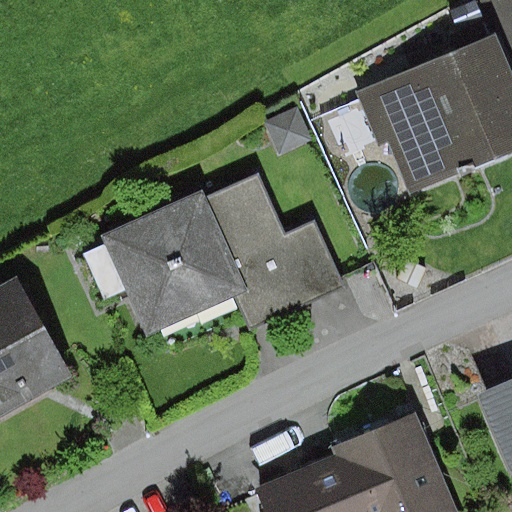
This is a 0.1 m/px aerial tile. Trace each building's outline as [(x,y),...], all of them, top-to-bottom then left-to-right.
[(511,50),(376,101),(412,197),(511,160),(511,50)] [(264,183),(119,247),(160,339),(251,300),(266,334),(354,295),(327,234),(293,248),(264,183)] [(41,289),(0,308),(0,425),(87,384),(41,289)] [(511,392),(488,402),(511,461),(511,392)] [(475,511),(447,424),(340,459),(304,511),(475,511)]
